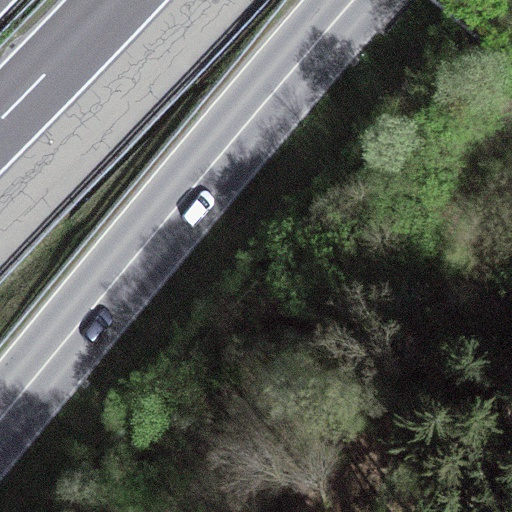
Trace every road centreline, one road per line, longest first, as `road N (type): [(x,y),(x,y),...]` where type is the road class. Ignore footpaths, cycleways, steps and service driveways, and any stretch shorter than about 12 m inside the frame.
road 1 (primary): [(6,411),(353,0)]
road 2 (motorway): [(0,119),(115,0)]
